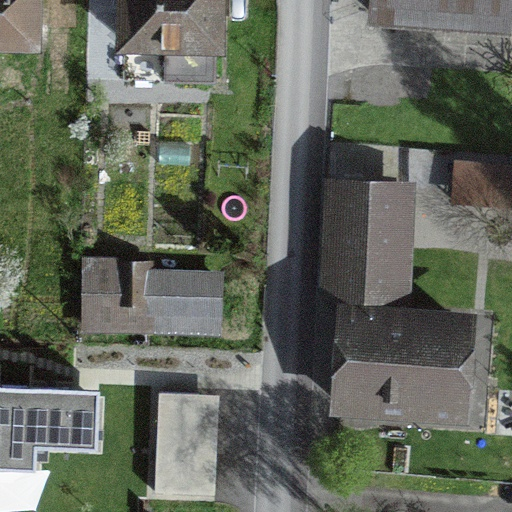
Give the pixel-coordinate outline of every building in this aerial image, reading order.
[(0,0),(0,43),(35,44),(36,0),(0,0)] [(216,0),(125,0),(124,42),(166,43),(165,81),(214,82),(216,0)] [(511,0),(372,0),(372,13),(508,24),(509,0),(511,0)] [(511,161),(436,156),(434,178),(511,184),(511,161)] [(339,290),(390,292),(395,190),(344,188),(339,290)] [(87,260),(85,323),(220,328),(221,280),(167,278),(167,286),(148,285),(149,263),(87,260)] [(348,317),(342,392),(458,401),(464,325),(348,317)] [(0,467),(35,469),(36,446),(96,448),(99,388),(0,384),(0,467)] [(156,455),(216,458),(219,395),(159,393),(156,455)] [(156,455),(154,491),(214,494),(216,458),(156,455)]
